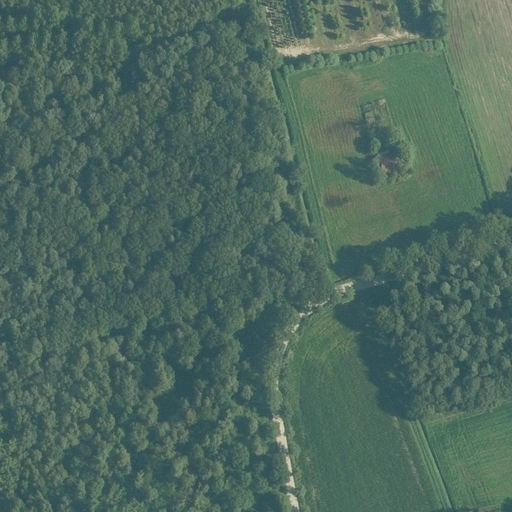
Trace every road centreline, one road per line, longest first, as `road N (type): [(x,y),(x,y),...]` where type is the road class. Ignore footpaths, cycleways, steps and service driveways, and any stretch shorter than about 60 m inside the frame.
road 1 (unclassified): [(294,511),(273,371),(296,321),(345,289),(511,237)]
road 2 (track): [(358,286),(447,511)]
